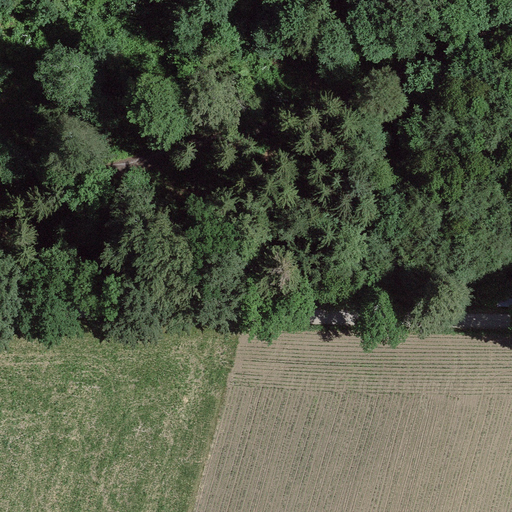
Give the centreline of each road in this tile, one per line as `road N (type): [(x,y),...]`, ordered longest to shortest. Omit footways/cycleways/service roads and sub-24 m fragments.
road 1 (track): [(511,24),(387,84),(242,134),(0,200)]
road 2 (unclassified): [(0,314),(511,321)]
